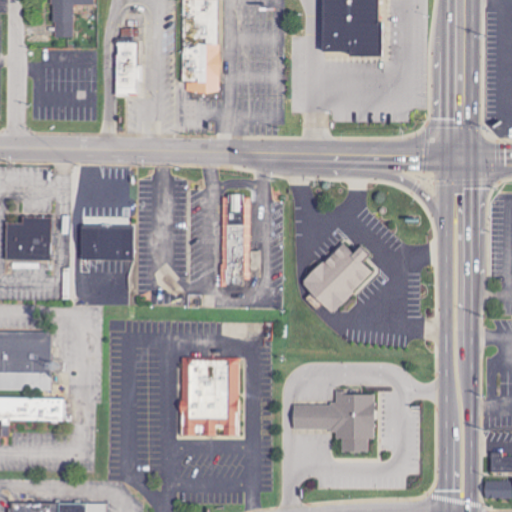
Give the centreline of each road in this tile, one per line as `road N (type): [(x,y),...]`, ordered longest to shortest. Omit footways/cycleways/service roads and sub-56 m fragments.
road 1 (tertiary): [(0,148),(455,155)]
road 2 (primary): [(455,511),(455,155)]
road 3 (primary): [(455,155),(457,0)]
road 4 (residential): [(16,149),(15,0)]
